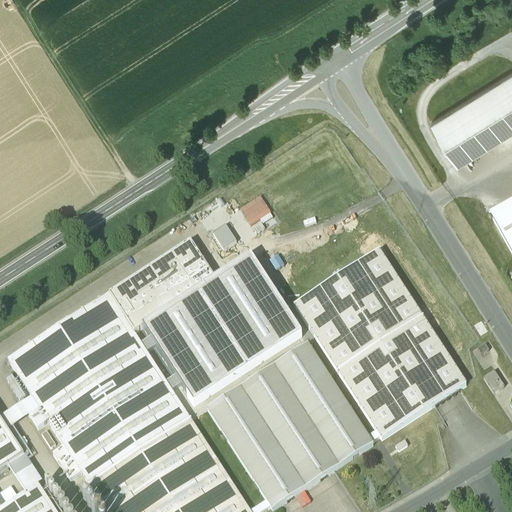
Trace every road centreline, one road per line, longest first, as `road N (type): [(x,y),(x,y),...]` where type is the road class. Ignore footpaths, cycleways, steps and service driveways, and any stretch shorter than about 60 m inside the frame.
road 1 (secondary): [(256,113),(0,281)]
road 2 (unclassified): [(511,345),(369,124)]
road 3 (track): [(13,0),(137,191)]
road 4 (unclassified): [(404,511),(511,448)]
